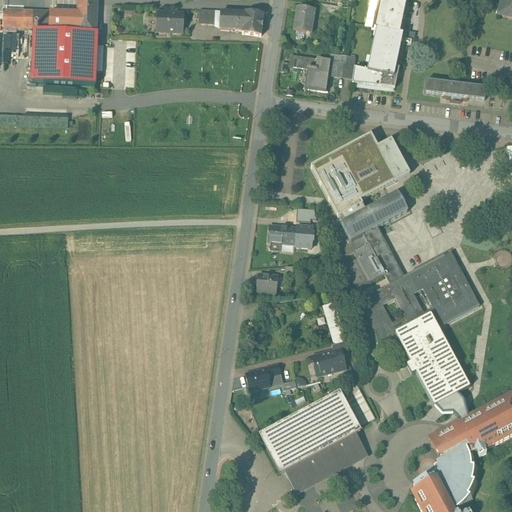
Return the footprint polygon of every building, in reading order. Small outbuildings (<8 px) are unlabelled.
[(97,1),(78,0),(77,13),(77,33),(96,34),(97,1)] [(402,2),(393,0),(377,0),(371,30),(378,32),(399,36),(406,3),(402,2)] [(511,0),(500,0),(497,18),(511,20),(511,0)] [(327,6),(315,4),(314,10),(326,12),(327,6)] [(23,10),(3,9),(2,30),(23,31),(23,10)] [(315,12),(297,9),(293,33),(311,36),(315,12)] [(49,11),(23,10),(23,31),(33,31),(35,31),(34,31),(34,30),(34,29),(34,28),(35,28),(35,27),(36,27),(37,27),(38,27),(38,28),(39,28),(39,29),(39,30),(39,31),(38,31),(48,32),(49,11)] [(77,13),(49,11),(48,32),(77,33),(77,13)] [(215,13),(199,12),(198,26),(214,27),(215,13)] [(245,14),(221,13),(220,31),(242,32),(245,14)] [(262,17),(246,14),(245,14),(242,32),(242,35),(243,35),(259,38),(261,38),(261,37),(260,37),(262,29),(262,25),(263,18),(264,18),(264,17),(262,16),(262,17)] [(183,16),(157,15),(156,34),(182,35),(183,16)] [(96,35),(96,34),(38,31),(38,32),(37,32),(36,32),(35,32),(35,31),(33,31),(31,85),(95,88),(97,35),(96,35)] [(399,36),(378,32),(370,73),(393,78),(400,46),(401,39),(402,37),(399,36)] [(411,41),(401,39),(400,46),(410,48),(411,41)] [(355,59),(330,56),(329,63),(337,64),(336,75),(328,74),(327,78),(352,82),(355,59)] [(329,63),(293,58),(291,69),(307,71),(306,72),(310,73),(307,91),(325,94),(327,78),(328,74),(336,75),(337,64),(329,63)] [(370,73),(354,70),(352,85),(394,90),(396,79),(393,78),(370,73)] [(486,89),(426,82),(424,94),(485,102),(486,89)] [(494,108),(507,108),(507,99),(494,98),(494,108)] [(0,125),(11,126),(11,112),(0,112),(0,125)] [(343,223),(364,212),(359,202),(408,176),(390,142),(377,149),(371,136),(311,168),(338,219),(340,218),(343,223)] [(377,229),(407,213),(397,195),(364,212),(343,223),(341,224),(351,243),(363,237),(368,246),(353,254),(357,262),(346,268),(351,294),(384,277),(389,286),(357,304),(381,348),(397,339),(411,365),(406,367),(409,372),(411,377),(416,374),(434,408),(469,390),(437,330),(479,308),(450,254),(404,279),(377,229)] [(297,210),(296,224),(310,225),(310,222),(316,222),(314,212),(297,210)] [(296,228),(296,230),(269,228),(267,244),(295,247),(295,249),(311,250),(311,243),(312,243),(313,236),(312,236),(312,229),(296,228)] [(297,268),(285,269),(284,276),(297,275),(297,268)] [(277,279),(258,277),(256,294),(275,296),(277,279)] [(335,306),(332,296),(326,296),(327,306),(323,308),(327,320),(330,319),(335,345),(331,346),(331,347),(345,343),(335,306)] [(331,347),(333,353),(340,352),(341,356),(349,354),(345,343),(331,347)] [(333,353),(313,358),(318,378),(345,371),(341,356),(340,352),(333,353)] [(278,368),(265,371),(265,372),(266,371),(267,378),(280,375),(278,368)] [(265,372),(245,376),(249,393),(270,388),(267,378),(266,371),(265,372)] [(280,375),(267,378),(270,388),(282,385),(280,375)] [(294,383),(282,386),(282,385),(284,393),(296,390),(294,383)] [(339,394),(258,438),(279,477),(285,474),(297,496),(366,459),(355,436),(360,433),(339,394)] [(511,396),(428,442),(438,460),(442,458),(444,460),(436,464),(437,465),(433,467),(434,469),(434,472),(433,474),(431,476),(428,476),(426,476),(425,479),(424,479),(412,486),(416,492),(412,494),(421,511),(460,511),(464,510),(468,506),(472,500),(470,499),(474,493),(477,484),(475,483),(476,477),(477,468),(474,468),(474,464),(473,460),(472,455),(476,454),(479,459),(486,455),(484,451),(511,436),(511,396)] [(361,426),(375,420),(372,413),(358,418),(361,426)]
